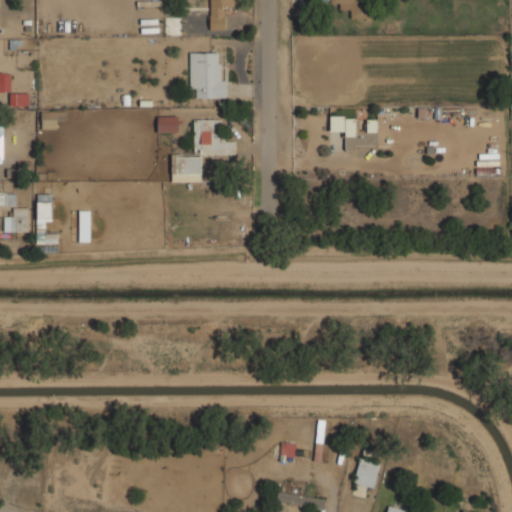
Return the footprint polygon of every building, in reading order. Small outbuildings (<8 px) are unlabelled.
[(210,0),(210,28),(226,28),(226,0),(210,0)] [(330,0),(330,3),(352,3),(352,16),(364,16),(364,0),(330,0)] [(223,96),(223,51),(190,51),(190,88),(197,88),(197,96),(223,96)] [(12,69),(0,69),(0,92),(12,92),(12,69)] [(57,128),(57,109),(41,109),(41,128),(57,128)] [(179,131),(179,114),(158,114),(158,131),(179,131)] [(356,115),(330,115),(330,131),(345,130),(345,146),(378,146),(377,118),(367,118),(367,130),(356,130),(356,115)] [(171,153),(172,180),(203,180),(203,153),(236,153),(236,140),(223,140),(222,117),(193,118),(194,153),(171,153)] [(29,231),(29,206),(16,206),(16,192),(0,191),(0,205),(13,205),(12,215),(4,214),(4,230),(29,231)] [(37,241),(44,241),(44,220),(53,220),(53,192),(37,192),(37,241)] [(79,241),(91,241),(90,210),(78,210),(79,241)] [(303,443),(281,440),(280,455),(301,457),(303,443)] [(324,442),(315,442),(315,460),(324,460),(324,442)] [(353,481),(373,487),(380,462),(360,456),(353,481)] [(325,497),(278,490),(276,501),(323,508),(325,497)]
